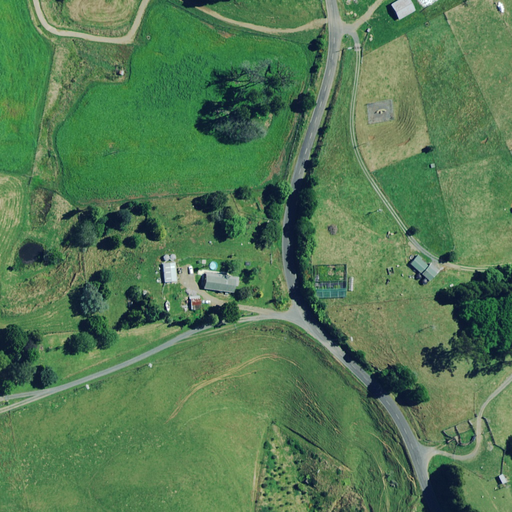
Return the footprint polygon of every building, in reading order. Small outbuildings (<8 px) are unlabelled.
[(414,10),(408,0),(398,0),(390,5),(398,20),(414,10)] [(420,259),(421,258),(418,255),(417,256),(411,262),(408,259),(406,261),(408,264),(409,263),(410,264),(420,274),(429,282),(436,274),(428,266),(420,259)] [(176,281),(175,263),(162,264),(164,282),(176,281)] [(233,275),(228,275),(212,277),(213,293),(215,293),(215,301),(235,299),(233,275)] [(201,309),(200,298),(190,298),(190,310),(201,309)]
